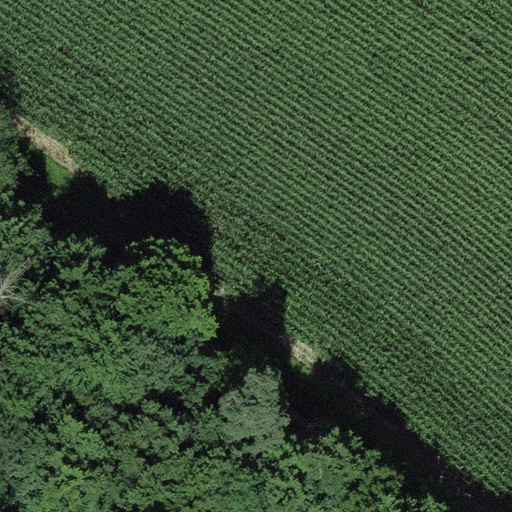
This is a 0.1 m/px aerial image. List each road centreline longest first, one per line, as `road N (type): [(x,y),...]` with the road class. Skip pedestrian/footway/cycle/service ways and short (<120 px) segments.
road 1 (track): [(382,511),(108,284)]
road 2 (track): [(108,284),(0,197)]
